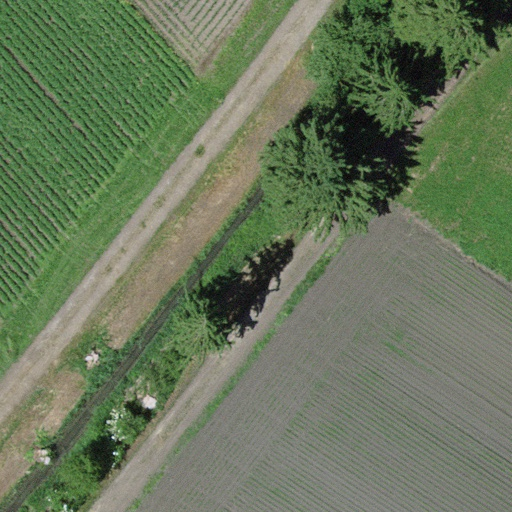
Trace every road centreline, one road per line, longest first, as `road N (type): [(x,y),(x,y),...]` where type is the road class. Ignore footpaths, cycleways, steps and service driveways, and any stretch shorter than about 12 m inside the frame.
road 1 (track): [(175,511),(511,86)]
road 2 (track): [(304,0),(0,384)]
